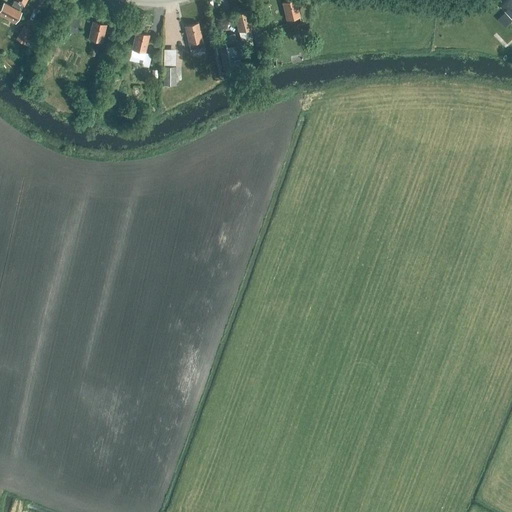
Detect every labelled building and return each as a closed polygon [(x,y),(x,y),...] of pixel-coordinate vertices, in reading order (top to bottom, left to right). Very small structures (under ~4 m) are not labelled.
[(13,0),(14,1),(11,6),(4,3),(0,9),(0,15),(14,23),(23,6),(24,6),(26,0),(13,0)] [(286,19),(299,16),(295,0),(290,0),(282,2),(286,19)] [(242,46),(252,43),(251,38),(253,37),(251,28),(252,28),(247,11),(234,14),(242,46)] [(76,32),(81,16),(71,13),(66,29),(76,32)] [(266,29),(274,28),(272,19),(264,21),(266,29)] [(102,41),(106,24),(93,21),(88,38),(102,41)] [(191,52),(204,49),(198,23),(185,26),(191,52)] [(32,48),(40,34),(24,24),(15,39),(32,48)] [(145,52),(149,35),(136,31),(131,49),(133,49),(133,50),(131,50),(129,59),(140,62),(140,63),(142,64),(141,65),(148,67),(152,54),(145,52)] [(256,45),(266,43),(263,31),(253,33),(256,45)] [(238,41),(236,42),(234,33),(215,37),(215,38),(212,39),(213,48),(214,47),(216,54),(220,53),(224,69),(242,65),(239,49),(240,49),(238,41)] [(176,85),(176,66),(163,66),(163,74),(161,74),(161,81),(163,81),(163,85),(176,85)]
